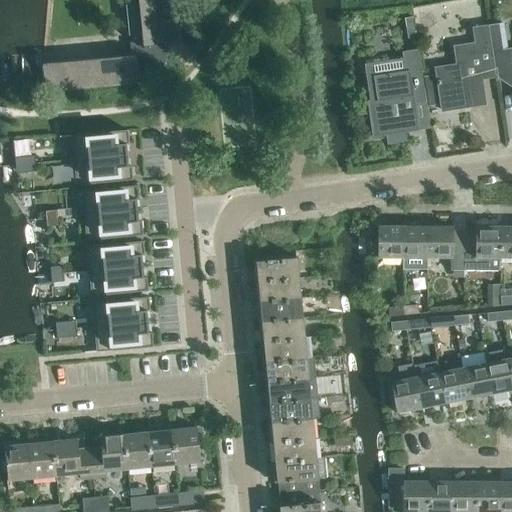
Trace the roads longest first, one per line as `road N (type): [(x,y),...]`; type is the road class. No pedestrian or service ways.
road 1 (residential): [(241,382),(229,234),(236,219),(250,209),(511,169)]
road 2 (residential): [(0,403),(241,382)]
road 3 (residential): [(253,511),(241,382)]
